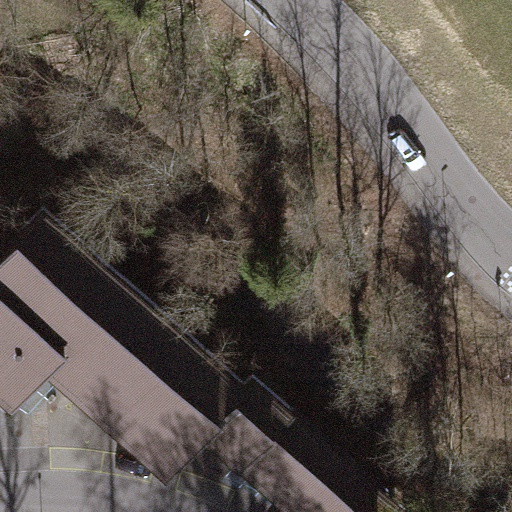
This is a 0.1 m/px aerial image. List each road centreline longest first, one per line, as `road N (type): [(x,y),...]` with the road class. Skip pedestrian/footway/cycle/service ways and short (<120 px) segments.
road 1 (tertiary): [(293,0),(372,78),(474,215),(511,252)]
road 2 (tertiary): [(153,511),(93,496),(0,499)]
